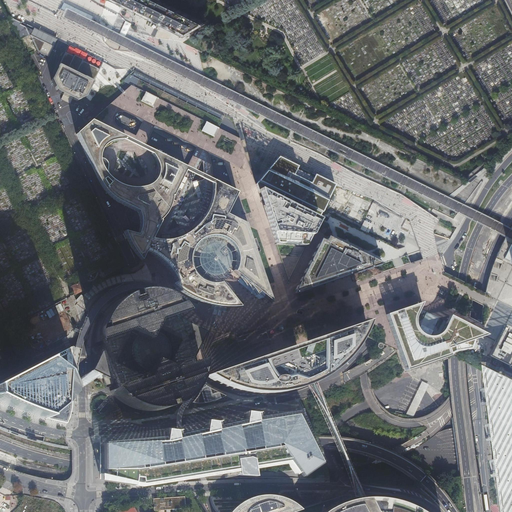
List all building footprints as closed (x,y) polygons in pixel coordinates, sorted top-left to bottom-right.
[(121,0),(188,33),(203,23),(156,0),(121,0)] [(48,57),(56,40),(8,16),(19,40),(29,35),(37,52),(48,57)] [(59,94),(57,98),(68,103),(70,99),(76,101),(86,98),(92,85),(96,76),(103,63),(68,46),(57,68),(51,81),(54,91),(59,94)] [(150,134),(154,125),(176,136),(198,147),(208,151),(224,159),(228,173),(231,182),(234,190),(236,191),(225,214),(245,224),(256,230),(273,282),(265,285),(270,303),(292,295),(320,239),(324,242),(327,237),(316,232),(316,230),(313,229),(305,246),(295,245),(295,248),(300,249),(305,250),(306,248),(307,248),(289,284),(275,245),(276,244),(255,185),(238,137),(229,133),(219,128),(206,122),(158,98),(145,92),(135,87),(131,85),(123,93),(111,104),(104,111),(92,121),(117,134),(125,138),(144,147),(145,146),(145,144),(147,140),(150,134)] [(169,205),(170,202),(188,168),(150,150),(144,147),(125,138),(117,134),(92,121),(77,135),(91,163),(98,178),(99,181),(101,184),(102,185),(102,186),(104,189),(105,190),(106,191),(109,194),(114,198),(117,200),(118,201),(120,202),(123,204),(126,205),(129,207),(138,211),(139,214),(140,218),(141,221),(141,225),(141,228),(140,230),(139,233),(138,233),(137,235),(125,231),(126,235),(127,239),(129,242),(131,246),(132,248),(133,250),(135,254),(137,255),(138,257),(139,259),(141,260),(145,252),(150,254),(152,256),(154,257),(159,260),(163,263),(167,267),(168,269),(170,271),(173,275),(175,280),(176,282),(174,283),(172,286),(174,289),(178,292),(184,295),(187,296),(191,298),(200,302),(212,306),(216,307),(221,308),(228,308),(232,308),(236,308),(240,307),(230,295),(226,290),(221,284),(219,281),(216,282),(214,282),(213,282),(211,282),(209,281),(207,281),(206,280),(204,280),(202,279),(201,278),(199,277),(197,275),(196,274),(195,272),(194,271),(194,270),(192,267),(192,265),(192,264),(191,263),(191,260),(191,259),(191,257),(192,253),(193,250),(195,247),(196,246),(197,244),(199,243),(200,242),(203,240),(206,239),(210,238),(212,238),(214,238),(215,238),(216,238),(218,238),(220,238),(221,239),(223,240),(224,241),(225,241),(228,243),(230,245),(231,246),(232,247),(232,248),(234,252),(235,254),(235,255),(235,256),(235,257),(235,259),(235,260),(235,262),(235,263),(235,265),(234,266),(234,268),(233,269),(232,271),(238,275),(240,278),(246,286),(248,284),(251,290),(253,288),(257,295),(259,292),(270,303),(265,285),(245,224),(225,214),(236,191),(234,190),(212,180),(212,188),(211,194),(210,199),(208,205),(205,213),(201,219),(195,225),(193,227),(190,230),(186,233),(183,235),(176,239),(170,241),(163,241),(160,241),(157,241),(151,239),(168,207),(169,205)] [(278,157),(255,185),(276,244),(283,244),(283,242),(294,243),(294,245),(295,245),(305,246),(313,229),(316,230),(320,232),(323,227),(316,223),(322,211),(334,186),(316,176),(314,180),(296,171),(298,167),(278,157)] [(202,178),(194,181),(200,200),(201,197),(203,187),(204,180),(205,177),(202,178)] [(380,265),(327,237),(324,242),(320,239),(292,295),(373,267),(380,265)] [(223,279),(225,277),(228,275),(231,272),(233,269),(234,266),(234,263),(235,261),(235,259),(234,255),(233,252),(232,249),(229,246),(227,243),(224,241),(221,240),(219,239),(217,239),(214,239),(212,239),(209,239),(206,240),(202,242),(199,244),(196,247),(193,253),(192,260),(192,263),(193,267),(194,270),(195,271),(197,274),(199,275),(202,277),(204,279),(206,280),(208,280),(210,281),(213,281),(216,281),(220,280),(223,279)] [(221,284),(226,290),(230,295),(234,291),(225,281),(221,284)] [(71,287),(74,294),(83,290),(79,283),(71,287)] [(94,343),(99,342),(126,332),(134,336),(144,341),(149,332),(153,323),(177,315),(182,313),(180,311),(177,308),(175,306),(172,304),(169,302),(167,300),(166,299),(163,298),(160,297),(158,296),(154,294),(147,293),(141,293),(134,294),(128,295),(122,298),(116,301),(111,305),(106,309),(102,314),(99,320),(97,325),(95,331),(94,337),(94,343)] [(168,296),(166,299),(167,300),(169,302),(172,304),(175,306),(177,308),(180,311),(182,313),(185,311),(183,309),(181,306),(178,304),(175,301),(172,299),(169,297),(168,296)] [(423,299),(387,311),(392,325),(401,351),(407,368),(408,367),(422,363),(441,357),(446,355),(448,355),(446,347),(453,345),(461,343),(487,335),(448,316),(441,328),(440,329),(438,332),(436,333),(434,334),(432,334),(430,335),(428,335),(426,335),(424,334),(422,333),(420,332),(418,331),(417,329),(416,328),(415,326),(414,324),(414,322),(413,320),(414,316),(415,313),(423,299)] [(216,307),(212,306),(211,309),(214,310),(213,315),(221,316),(222,311),(226,311),(227,310),(228,310),(228,309),(228,308),(221,308),(216,307)] [(101,379),(104,388),(113,385),(115,389),(143,379),(147,371),(151,362),(159,366),(168,370),(192,361),(191,356),(203,352),(199,340),(205,331),(194,328),(189,315),(187,316),(178,319),(177,315),(153,323),(149,332),(144,341),(134,336),(126,332),(99,342),(100,346),(91,349),(95,362),(91,371),(100,376),(101,379)] [(212,373),(208,375),(209,375),(224,383),(242,389),(263,391),(279,391),(297,387),(308,382),(314,380),(327,371),(329,370),(343,357),(354,343),(359,334),(363,326),(366,319),(218,371),(214,372),(212,373)] [(511,328),(503,324),(496,339),(495,341),(494,342),(488,356),(493,359),(509,366),(511,359),(511,328)] [(76,356),(76,355),(73,351),(70,349),(69,349),(63,351),(0,383),(0,402),(15,409),(37,416),(53,421),(60,422),(67,424),(67,423),(67,422),(70,413),(71,413),(72,408),(72,404),(72,400),(77,400),(77,404),(78,404),(77,369),(77,357),(76,356)] [(197,359),(192,361),(168,370),(159,366),(151,362),(147,371),(143,379),(115,389),(110,391),(113,394),(116,398),(117,398),(119,400),(123,402),(125,404),(128,405),(132,407),(135,408),(140,409),(144,410),(148,410),(151,410),(156,410),(161,409),(164,408),(167,407),(172,405),(176,402),(179,400),(181,398),(185,395),(188,391),(190,388),(192,385),(193,382),(194,380),(195,376),(196,373),(197,370),(197,364),(197,359)] [(501,502),(502,511),(511,511),(511,379),(499,373),(499,374),(498,375),(497,374),(496,373),(495,372),(493,372),(492,372),(491,372),(489,372),(488,373),(487,373),(486,374),(485,375),(485,377),(484,378),(484,379),(484,380),(484,382),(485,383),(486,384),(488,402),(493,442),(501,502)] [(205,383),(204,382),(202,386),(200,390),(198,394),(195,397),(193,401),(195,403),(198,404),(201,405),(203,405),(206,405),(210,405),(213,404),(214,403),(216,403),(219,401),(221,399),(224,397),(226,394),(224,393),(215,389),(209,385),(205,383)] [(422,382),(419,388),(425,391),(428,385),(422,382)] [(273,407),(296,403),(292,401),(218,418),(211,420),(198,422),(195,423),(181,426),(176,427),(173,428),(97,439),(99,469),(100,480),(100,487),(103,487),(108,487),(108,481),(108,480),(105,480),(105,464),(101,464),(101,443),(156,434),(156,433),(166,431),(166,432),(175,431),(175,430),(185,428),(197,426),(199,426),(206,425),(206,424),(212,423),(212,422),(273,407)] [(324,479),(328,478),(326,469),(323,456),(310,456),(310,450),(305,437),(302,429),(306,426),(310,423),(308,420),(305,412),(300,401),(298,402),(296,403),(273,407),(212,422),(212,423),(206,424),(206,425),(199,426),(197,426),(185,428),(175,430),(175,431),(166,432),(166,431),(156,433),(156,434),(101,443),(101,464),(105,464),(105,480),(108,480),(108,481),(133,484),(134,482),(163,477),(163,473),(205,466),(206,473),(230,473),(230,478),(247,478),(247,476),(274,472),(275,477),(275,478),(297,479),(297,477),(306,475),(308,477),(314,479),(325,480),(324,479)] [(293,511),(300,510),(299,509),(297,507),(294,504),(289,502),(286,500),(282,498),(277,497),(271,496),(265,495),(263,495),(259,496),(256,496),(253,497),(249,498),(246,499),(242,501),(240,503),(237,505),(235,506),(232,509),(229,511),(228,511),(293,511)] [(372,497),(366,497),(366,496),(343,495),(300,510),(300,511),(420,511),(421,511),(416,509),(410,506),(404,504),(398,501),(393,500),(389,499),(382,498),(377,498),(372,497)] [(184,508),(183,497),(172,497),(152,499),(152,511),(160,510),(163,509),(163,510),(184,508)]
